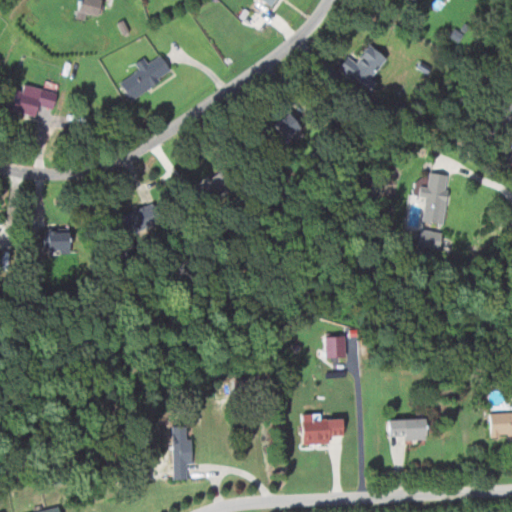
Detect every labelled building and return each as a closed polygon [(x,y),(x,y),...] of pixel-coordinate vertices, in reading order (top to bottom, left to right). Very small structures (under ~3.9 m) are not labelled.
[(97,16),(100,0),(77,0),(73,16),(84,19),(85,13),(97,16)] [(345,55),(336,68),(362,86),(383,57),(366,45),(354,62),(345,55)] [(145,63),(141,57),(132,63),(136,70),(117,82),(128,99),(169,72),(158,55),(145,63)] [(51,108),(54,91),(21,85),(20,91),(6,88),(2,109),(32,115),(33,105),(51,108)] [(510,110),(510,96),(481,96),(481,110),(510,110)] [(271,124),(282,139),(298,127),(287,112),(271,124)] [(236,185),(226,168),(195,184),(205,202),(236,185)] [(414,196),(422,196),(420,223),(440,225),(445,174),(425,172),(423,185),(416,184),(414,196)] [(113,218),(122,237),(158,221),(149,201),(113,218)] [(437,248),(439,231),(418,230),(417,247),(437,248)] [(44,231),(44,253),(65,252),(65,231),(44,231)] [(322,357),(342,357),(342,336),(322,336),(322,357)] [(511,436),(511,410),(487,411),(487,436),(511,436)] [(340,435),(339,418),(308,419),(308,415),(299,415),(300,443),(327,443),(327,436),(340,435)] [(423,439),(423,419),(386,419),(386,439),(423,439)] [(187,425),(170,425),(170,478),(185,478),(185,463),(187,463),(187,425)]
